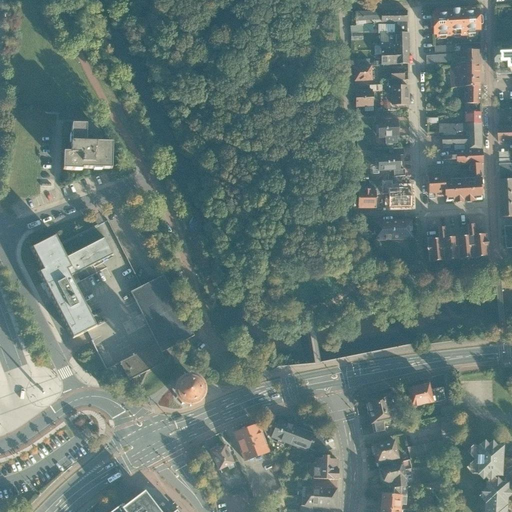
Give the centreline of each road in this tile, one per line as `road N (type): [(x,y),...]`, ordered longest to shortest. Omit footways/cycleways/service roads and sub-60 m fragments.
road 1 (residential): [(351,182),(344,7),(411,2)]
road 2 (residential): [(418,212),(411,2)]
road 3 (residential): [(488,0),(493,207)]
road 4 (tertiary): [(336,379),(269,393),(152,440)]
road 5 (tertiary): [(511,352),(336,379)]
road 6 (residential): [(6,239),(9,262),(79,398)]
road 7 (tertiary): [(348,511),(351,465),(336,379)]
road 8 (tertiary): [(152,440),(55,511)]
